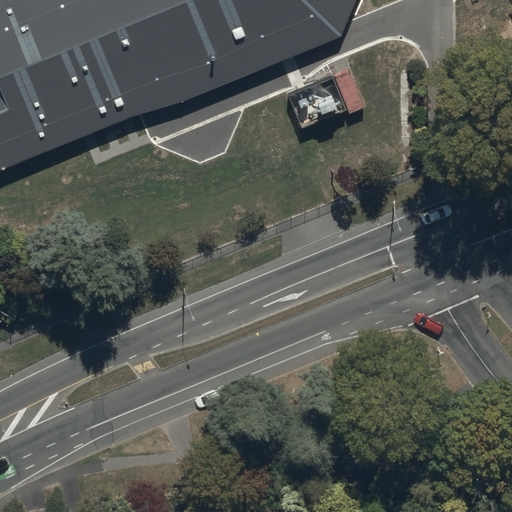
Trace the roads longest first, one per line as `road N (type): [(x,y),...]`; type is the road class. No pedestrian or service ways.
road 1 (secondary): [(427,285),(99,417),(0,466)]
road 2 (secondary): [(0,407),(82,362),(401,230)]
road 3 (tertiary): [(511,394),(427,285)]
